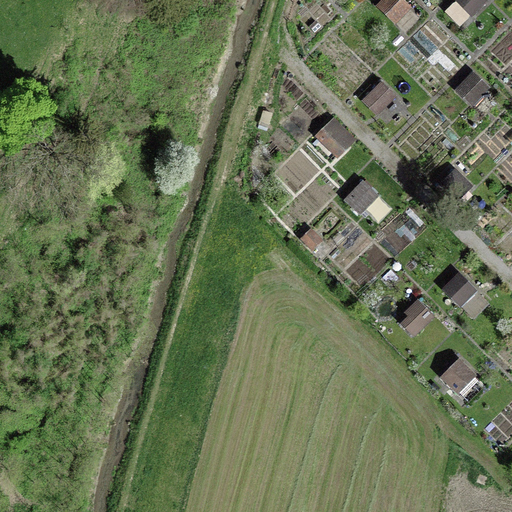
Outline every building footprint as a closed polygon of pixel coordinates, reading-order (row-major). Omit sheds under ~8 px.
[(379,0),(377,3),(403,31),(420,15),(406,0),(379,0)] [(455,0),(447,9),(464,26),(488,0),(455,0)] [(457,88),(473,103),(490,85),(474,70),(457,88)] [(378,112),(395,93),(383,82),(366,101),(378,112)] [(336,158),(358,138),(335,114),(314,134),(336,158)] [(363,179),(347,197),(378,224),(394,206),(363,179)] [(474,317),(491,301),(461,270),(444,286),(474,317)] [(415,335),(435,313),(419,298),(399,320),(415,335)] [(442,376),(469,399),(486,380),(458,357),(442,376)]
